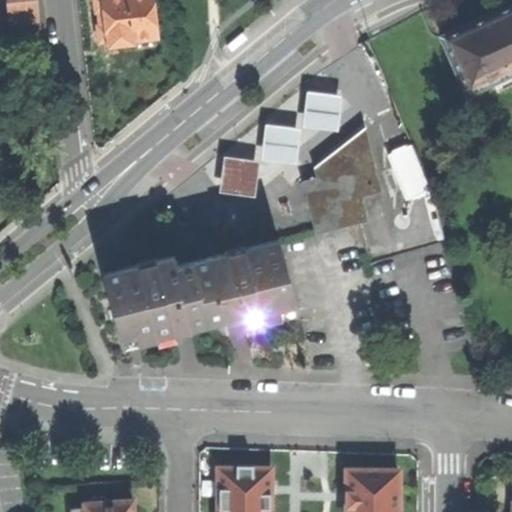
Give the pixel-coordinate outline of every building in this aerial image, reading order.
[(9,0),(12,29),(43,25),(40,0),(9,0)] [(96,0),(97,11),(100,11),(101,25),(99,25),(100,42),(110,41),(111,45),(124,43),(135,42),(135,40),(158,38),(152,0),(96,0)] [(511,1),(479,17),(440,34),(468,94),(511,73),(511,1)] [(230,48),(233,51),(249,37),(244,31),(232,41),(227,44),(230,48)] [(314,88),(309,124),(345,129),(351,93),(314,88)] [(271,121),(269,158),(306,160),(307,123),(271,121)] [(361,192),(379,188),(364,130),(318,166),(321,177),(314,179),(307,181),(318,229),(367,217),(361,192)] [(408,203),(431,194),(412,147),(389,157),(408,203)] [(228,191),(263,193),(265,157),(230,155),(228,191)] [(296,309),(278,238),(176,264),(173,254),(115,269),(102,272),(121,343),(167,332),(223,317),(226,327),(250,321),(296,309)] [(270,484),(270,468),(219,468),(219,511),(269,511),(270,494),(270,484)] [(346,511),(397,511),(397,469),(347,469),(347,499),(346,511)] [(133,511),(132,500),(109,501),(103,496),(93,496),(88,503),(83,503),(83,509),(71,510),(71,511),(133,511)]
